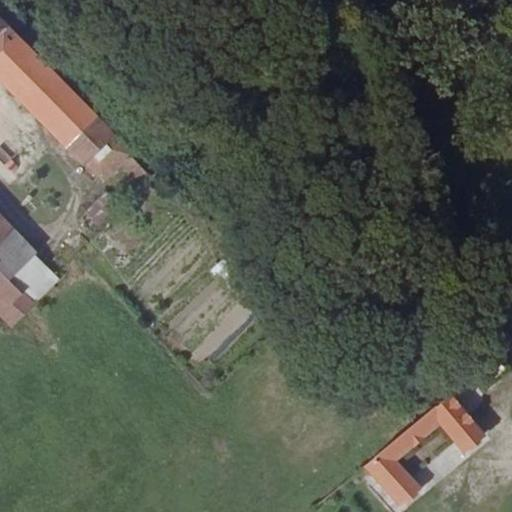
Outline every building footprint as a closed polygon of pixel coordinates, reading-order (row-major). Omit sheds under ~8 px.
[(147,181),(152,177),(0,24),(0,78),(85,163),(87,161),(104,180),(125,158),(147,181)] [(0,314),(20,294),(0,273),(0,239),(10,230),(0,219),(0,314)] [(20,294),(0,314),(0,315),(13,329),(34,309),(20,294)] [(458,370),(468,382),(478,394),(507,371),(486,347),(458,370)] [(414,426),(365,467),(398,507),(416,492),(409,482),(393,462),(440,424),(456,444),(464,453),(482,438),(449,398),(414,426)] [(409,482),(456,444),(440,424),(393,462),(409,482)]
